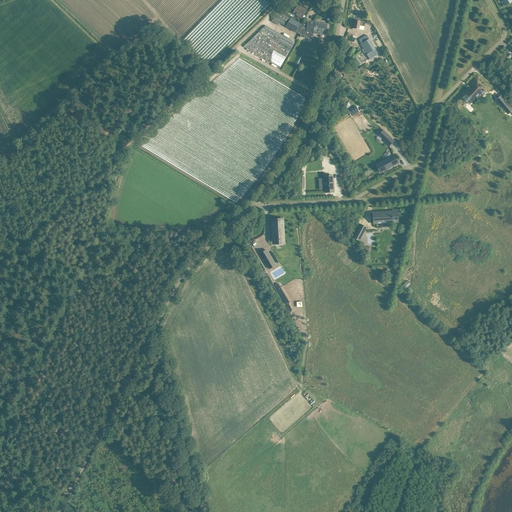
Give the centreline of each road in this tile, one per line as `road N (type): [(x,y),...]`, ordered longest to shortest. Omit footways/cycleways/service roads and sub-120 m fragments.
road 1 (track): [(285,0),(0,264)]
road 2 (unknown): [(81,272),(110,272),(127,247),(71,193),(59,151),(96,92),(126,65),(152,58),(200,76)]
road 3 (unclassified): [(57,511),(187,268),(252,204)]
road 4 (track): [(224,232),(301,378),(392,433)]
road 5 (unknown): [(110,272),(111,298),(157,349),(197,511)]
road 6 (unclassified): [(252,204),(303,138),(344,0)]
road 7 (track): [(3,429),(102,229)]
road 8 (residential): [(438,100),(502,38),(483,0)]
